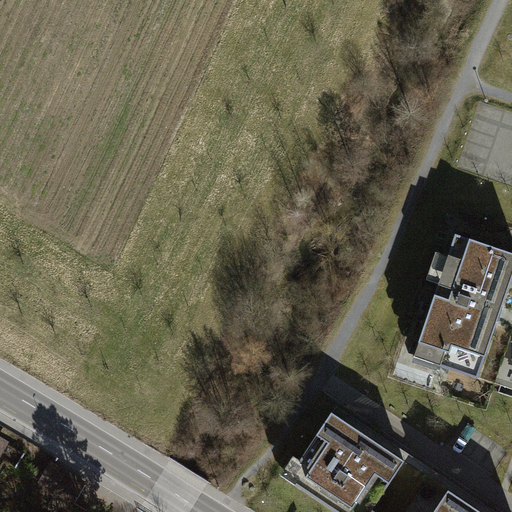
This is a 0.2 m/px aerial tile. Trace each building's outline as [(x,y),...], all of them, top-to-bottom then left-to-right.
[(511,304),(511,255),(464,239),(421,364),(484,386),(511,304)] [(392,511),(390,510),(420,464),(339,413),(295,484),(339,511),(392,511)] [(0,465),(3,460),(20,471),(30,456),(0,437),(0,465)] [(37,484),(74,509),(88,488),(51,463),(37,484)] [(490,511),(458,492),(444,511),(490,511)]
